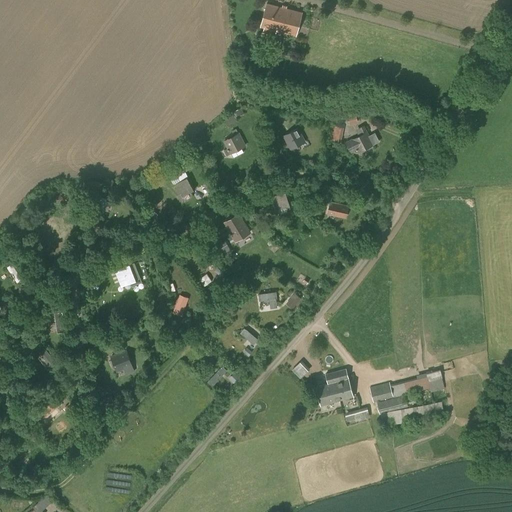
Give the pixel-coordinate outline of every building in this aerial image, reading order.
[(264,27),(262,35),(274,38),(276,31),(296,36),(302,12),(266,3),(260,26),(264,27)] [(333,138),(344,138),(345,125),(334,124),(333,138)] [(364,126),(360,128),(363,134),(360,136),(359,136),(347,142),(351,151),(356,149),(357,149),(358,151),(379,141),(375,133),(369,136),(364,126)] [(231,131),(233,135),(223,140),(227,148),(223,150),(226,156),(246,146),(239,132),(238,133),(236,129),(231,131)] [(299,129),(284,137),(290,150),(306,142),(299,129)] [(185,173),(182,175),(184,179),(174,184),(181,198),(182,198),(181,196),(190,191),(190,192),(195,189),(189,177),(188,177),(185,173)] [(287,192),(271,197),(275,210),(291,205),(287,192)] [(327,213),(345,217),(347,205),(330,202),(327,213)] [(235,242),(251,232),(239,212),(223,222),(235,242)] [(19,281),(24,278),(15,262),(10,265),(19,281)] [(136,279),(131,267),(116,273),(120,285),(136,279)] [(280,306),(280,291),(263,291),(263,298),(273,298),(274,306),(280,306)] [(174,311),(185,315),(191,296),(180,293),(174,311)] [(65,329),(64,311),(57,311),(58,329),(65,329)] [(248,326),(243,332),(258,343),(262,337),(248,326)] [(112,357),(116,371),(134,366),(129,352),(112,357)] [(292,370),(300,378),(310,369),(301,360),(292,370)] [(223,393),(240,380),(227,364),(211,378),(223,393)] [(325,373),(327,383),(315,386),(320,405),(354,397),(346,368),(325,373)] [(433,391),(448,388),(445,376),(442,377),(440,369),(426,373),(427,376),(390,385),(389,381),(369,387),(373,402),(377,401),(382,427),(444,415),(441,401),(408,407),(408,404),(417,402),(414,392),(431,387),(433,391)] [(72,413),(79,407),(74,401),(67,406),(72,413)] [(355,418),(356,421),(368,418),(365,407),(345,413),(347,421),(355,418)] [(109,471),(108,490),(132,492),(133,473),(109,471)]
